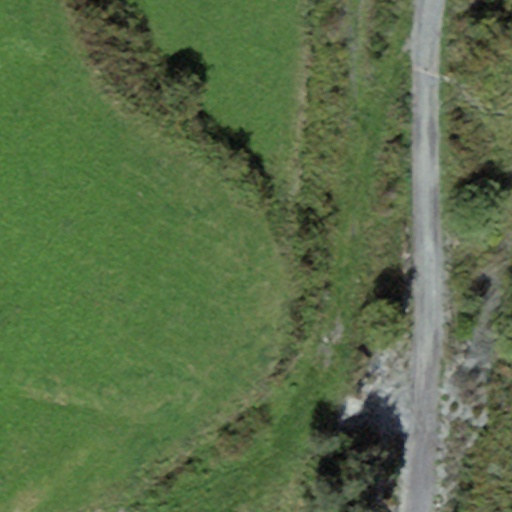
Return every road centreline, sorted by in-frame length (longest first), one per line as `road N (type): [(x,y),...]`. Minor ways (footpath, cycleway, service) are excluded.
road 1 (track): [(422,24),(384,71),(323,357),(276,418),(129,511)]
road 2 (track): [(427,0),(426,346),(414,511)]
